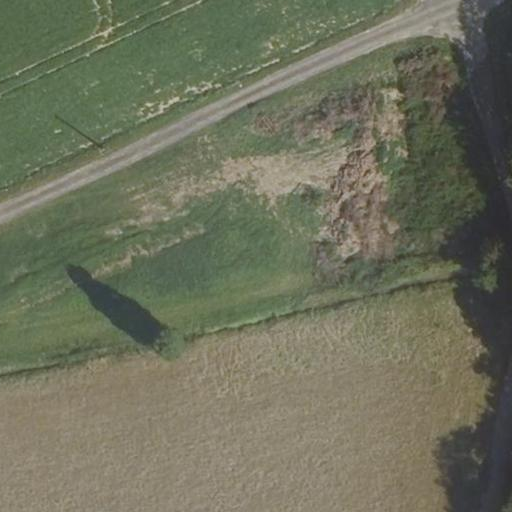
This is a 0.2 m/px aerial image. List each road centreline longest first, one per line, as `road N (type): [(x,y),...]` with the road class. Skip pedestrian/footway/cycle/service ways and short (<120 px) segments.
road 1 (track): [(0,213),(388,30),(472,0)]
road 2 (unclassified): [(511,217),(497,149),(445,12)]
